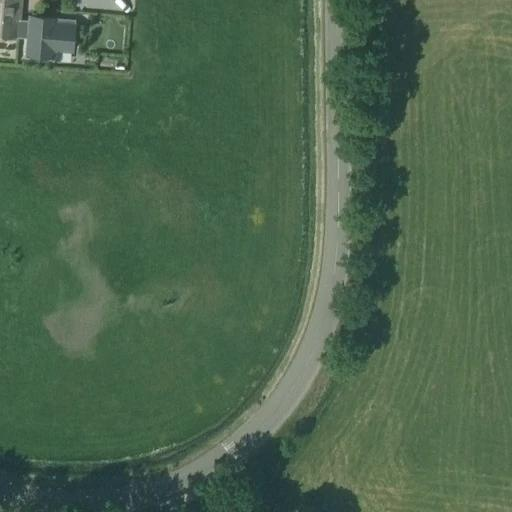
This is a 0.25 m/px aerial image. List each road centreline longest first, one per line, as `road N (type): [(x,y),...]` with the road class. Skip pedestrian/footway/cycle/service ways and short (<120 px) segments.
road 1 (tertiary): [(183,482),(271,417),(318,338),(336,237),(335,0)]
road 2 (tertiary): [(183,482),(96,503),(0,495)]
